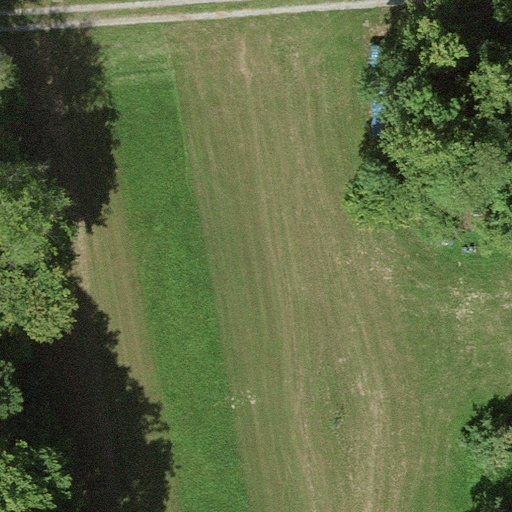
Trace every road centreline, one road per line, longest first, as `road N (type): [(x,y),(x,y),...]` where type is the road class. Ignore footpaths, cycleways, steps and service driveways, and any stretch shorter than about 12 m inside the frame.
road 1 (track): [(36,26),(388,0)]
road 2 (track): [(0,25),(128,19)]
